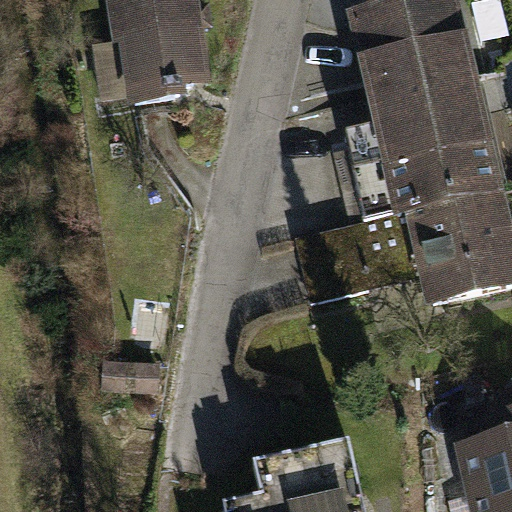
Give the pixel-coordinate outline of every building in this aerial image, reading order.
[(212,92),(195,0),(110,0),(130,107),(212,92)] [(354,30),(395,216),(498,193),(457,7),(354,30)] [(511,300),(511,254),(498,193),(395,216),(398,228),(298,250),(313,315),(422,291),(428,319),(511,300)] [(511,511),(511,439),(455,451),(467,511),(511,511)] [(363,511),(350,452),(257,473),(266,511),(260,511),(363,511)]
